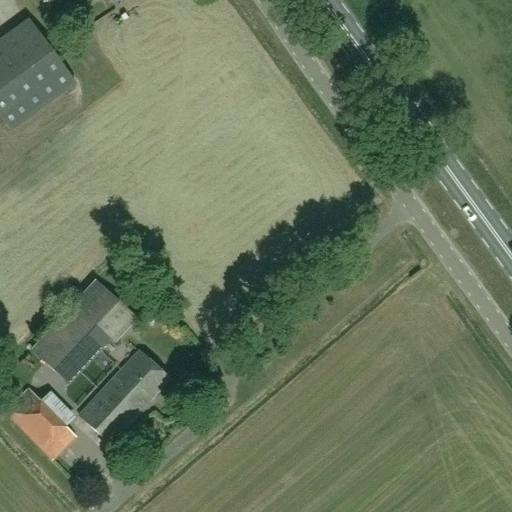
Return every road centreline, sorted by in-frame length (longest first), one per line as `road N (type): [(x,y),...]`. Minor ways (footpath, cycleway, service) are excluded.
road 1 (unclassified): [(511,341),(263,0)]
road 2 (primary): [(511,256),(324,0)]
